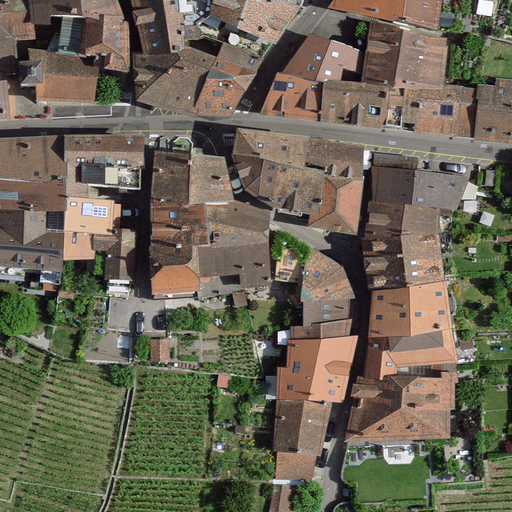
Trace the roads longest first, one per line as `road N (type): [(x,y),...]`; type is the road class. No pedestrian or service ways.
road 1 (track): [(217,126),(240,205),(344,256),(366,297),(324,511)]
road 2 (tertiary): [(240,126),(511,154)]
road 3 (unclassified): [(325,0),(251,96),(240,126)]
road 4 (tertiary): [(0,134),(128,125)]
road 5 (residential): [(122,0),(128,125)]
